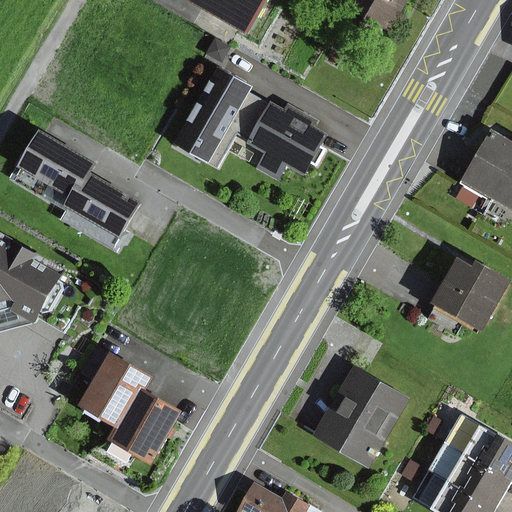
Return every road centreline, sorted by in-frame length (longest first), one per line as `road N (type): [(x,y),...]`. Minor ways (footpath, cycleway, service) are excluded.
road 1 (secondary): [(185,511),(483,0)]
road 2 (track): [(0,138),(81,0)]
